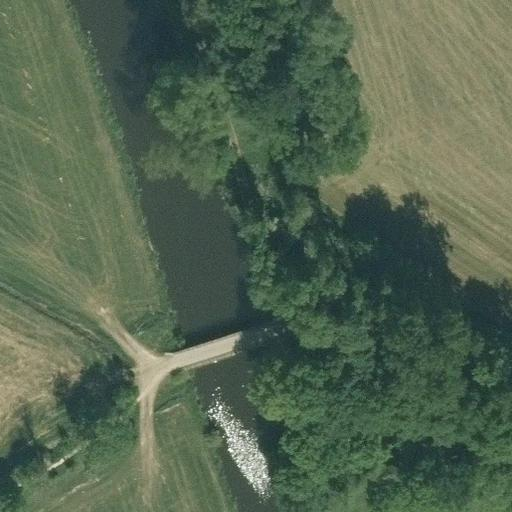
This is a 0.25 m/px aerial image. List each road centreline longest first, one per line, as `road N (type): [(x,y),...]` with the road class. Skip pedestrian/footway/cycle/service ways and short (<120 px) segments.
road 1 (track): [(511,387),(463,362),(292,323)]
road 2 (track): [(292,323),(151,371)]
